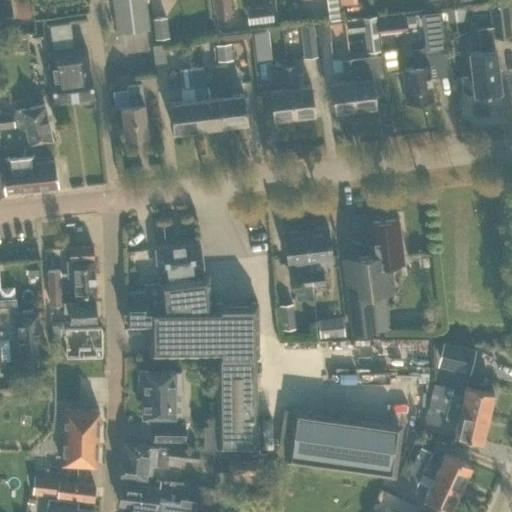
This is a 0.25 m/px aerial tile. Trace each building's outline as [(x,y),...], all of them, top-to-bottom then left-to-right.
[(11,0),(0,0),(0,15),(13,14),(11,0)] [(112,0),(117,33),(149,28),(145,0),(112,0)] [(231,14),(229,0),(213,0),(215,16),(231,14)] [(511,29),(508,2),(489,4),(491,25),(477,27),(480,50),(469,51),(472,74),(461,76),(463,89),(468,93),(474,92),(474,93),(500,89),(494,36),(511,33),(511,29)] [(253,6),(255,22),(273,20),(271,4),(253,6)] [(330,20),(341,19),(339,4),(328,6),(330,20)] [(445,18),(467,15),(465,4),(444,7),(445,18)] [(429,64),(427,52),(446,50),(441,11),(421,14),(425,47),(411,49),(413,66),(401,68),(406,102),(433,98),(429,64)] [(379,49),(375,15),(362,17),(366,51),(379,49)] [(155,38),(169,37),(166,16),(153,18),(155,38)] [(300,25),(304,57),(316,55),(312,23),(300,25)] [(330,40),(328,23),(316,24),(318,41),(330,40)] [(253,32),(256,60),(269,58),(265,30),(253,32)] [(218,60),(232,58),(230,42),(216,43),(218,60)] [(47,54),(54,102),(93,97),(86,48),(47,54)] [(369,55),(349,58),(355,108),(376,105),(373,77),(371,77),(369,55)] [(334,110),(355,108),(349,58),(342,59),(343,69),(344,81),(331,82),(334,110)] [(333,71),(343,69),(342,59),(332,60),(333,71)] [(215,64),(219,96),(222,124),(247,121),(244,93),(232,95),(227,62),(215,64)] [(295,64),(287,65),(293,116),(314,113),(311,85),(304,86),(302,72),(296,73),(295,64)] [(273,118),(293,116),(287,65),(280,66),(282,88),(269,90),(273,118)] [(190,67),(193,88),(194,99),(198,128),(222,124),(219,96),(207,98),(203,66),(190,67)] [(181,90),(193,88),(190,67),(179,69),(181,90)] [(121,106),(125,137),(147,134),(140,83),(127,85),(129,105),(121,106)] [(183,101),(169,102),(173,131),(198,128),(194,99),(193,88),(181,90),(183,101)] [(25,128),(30,147),(53,141),(44,105),(14,112),(19,130),(25,128)] [(0,113),(0,127),(14,126),(12,112),(0,113)] [(34,153),(0,157),(0,159),(4,193),(58,186),(55,160),(35,162),(34,153)] [(372,254),(343,258),(352,332),(375,330),(371,293),(383,292),(393,291),(389,264),(403,262),(402,252),(398,218),(369,222),(372,254)] [(328,227),(306,229),(312,283),(324,282),(323,270),(326,270),(324,257),(332,256),(328,227)] [(300,285),(312,283),(306,229),(283,232),(287,262),(295,261),(296,273),(299,273),(300,285)] [(159,281),(145,283),(146,290),(127,292),(127,302),(147,302),(148,307),(211,305),(211,303),(207,274),(203,274),(203,269),(199,242),(155,248),(159,281)] [(48,281),(94,279),(93,246),(69,247),(70,259),(66,260),(67,275),(60,276),(59,269),(48,270),(48,281)] [(28,274),(39,273),(37,262),(27,263),(28,274)] [(95,299),(94,279),(48,281),(49,292),(59,291),(61,291),(61,285),(67,284),(68,300),(95,299)] [(60,303),(59,291),(49,292),(50,304),(60,303)] [(38,311),(13,313),(12,295),(0,295),(0,339),(7,338),(15,338),(40,336),(38,311)] [(96,319),(95,299),(68,300),(63,301),(64,310),(69,310),(70,321),(96,319)] [(127,302),(124,302),(124,326),(148,326),(148,356),(216,355),(217,448),(257,447),(256,355),(258,355),(257,302),(211,303),(211,305),(148,307),(147,302),(127,302)] [(295,327),(292,303),(279,305),(282,329),(295,327)] [(317,319),(319,337),(344,334),(342,317),(317,319)] [(65,358),(103,356),(102,325),(64,326),(65,358)] [(0,339),(0,393),(10,393),(9,377),(7,377),(6,360),(9,360),(41,357),(40,336),(15,338),(7,338),(0,339)] [(469,373),(472,361),(475,349),(443,341),(437,365),(469,373)] [(98,363),(54,364),(54,379),(99,378),(98,363)] [(139,370),(139,389),(143,389),(142,401),(142,416),(159,416),(159,422),(155,422),(155,438),(185,438),(185,422),(173,422),(173,416),(181,416),(181,388),(175,388),(171,388),(171,371),(139,370)] [(463,397),(451,394),(452,387),(441,384),(436,403),(487,416),(493,391),(466,385),(463,397)] [(481,440),(487,416),(436,403),(430,402),(425,421),(443,425),(445,417),(458,420),(454,434),(481,440)] [(62,463),(96,465),(99,409),(64,408),(62,463)] [(286,459),(391,474),(398,424),(293,409),(286,459)] [(205,427),(205,447),(217,447),(217,427),(205,427)] [(125,442),(121,475),(146,477),(147,472),(151,472),(152,464),(168,465),(168,457),(198,460),(198,450),(148,445),(149,444),(125,442)] [(471,464),(445,452),(439,464),(428,459),(431,452),(420,446),(412,464),(460,487),(471,464)] [(255,475),(257,458),(229,454),(229,455),(219,453),(217,470),(227,471),(255,475)] [(429,486),(424,497),(449,509),(460,487),(412,464),(403,482),(415,487),(418,480),(429,486)] [(35,475),(33,492),(36,492),(93,499),(94,484),(58,479),(58,477),(35,475)] [(121,483),(118,504),(131,505),(130,511),(154,511),(155,508),(183,511),(193,511),(195,499),(180,497),(179,502),(157,499),(158,487),(121,483)] [(36,492),(33,492),(29,492),(27,502),(35,503),(36,492)] [(46,511),(93,511),(94,509),(77,507),(78,503),(49,499),(46,511)]
